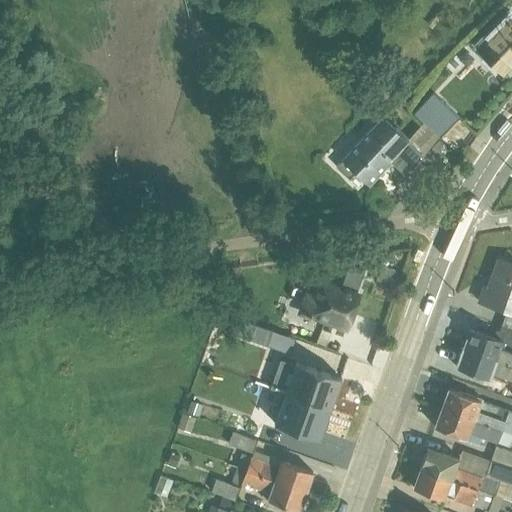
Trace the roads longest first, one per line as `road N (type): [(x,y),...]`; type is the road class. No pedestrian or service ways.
road 1 (residential): [(0,277),(402,224),(455,227)]
road 2 (tertiary): [(350,511),(455,227)]
